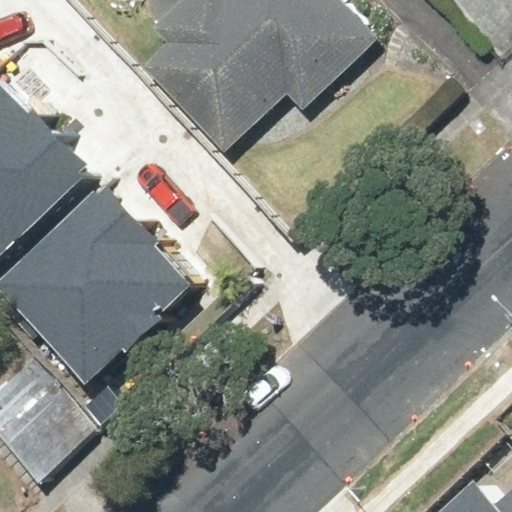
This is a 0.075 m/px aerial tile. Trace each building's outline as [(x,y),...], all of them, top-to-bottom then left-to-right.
[(245,171),(394,40),(357,0),(202,0),(141,54),(245,171)] [(114,201),(14,87),(0,99),(0,295),(3,298),(114,201)] [(230,173),(195,204),(257,273),(292,242),(230,173)] [(218,320),(118,206),(7,303),(107,417),(218,320)] [(105,422),(37,358),(0,396),(0,438),(47,483),(105,422)] [(467,484),(438,511),(511,511),(511,492),(494,510),(467,484)]
